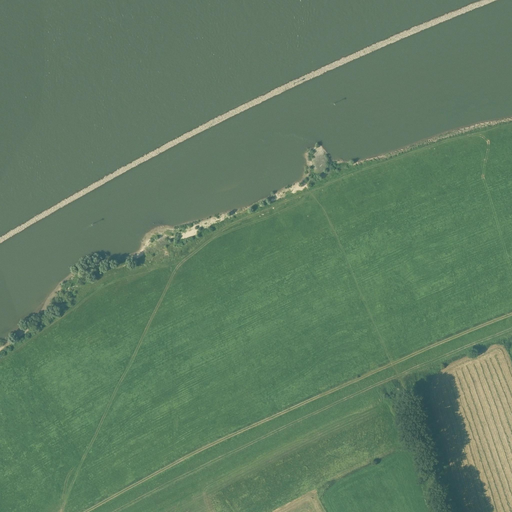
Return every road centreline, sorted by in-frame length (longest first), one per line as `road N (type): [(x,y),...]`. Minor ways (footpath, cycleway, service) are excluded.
road 1 (track): [(392,361),(109,496)]
road 2 (track): [(82,298),(36,333),(27,361),(109,496)]
road 3 (track): [(436,511),(397,384)]
road 4 (track): [(511,312),(392,361)]
